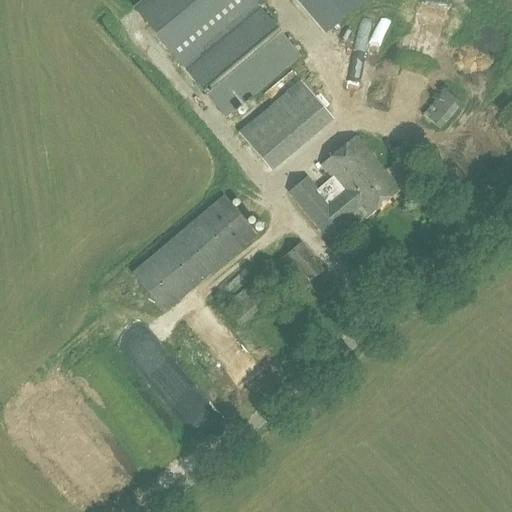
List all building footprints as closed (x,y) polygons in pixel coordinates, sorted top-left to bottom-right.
[(252,0),(172,0),(145,23),(225,117),(242,103),(241,102),(298,54),(252,0)] [(296,0),(323,33),(362,0),(296,0)] [(240,135),(267,168),(330,115),(302,82),(285,97),(240,135)] [(408,102),(440,129),(462,105),(445,89),(436,99),(421,85),(408,102)] [(288,192),(328,240),(346,225),(343,220),(357,208),(366,219),(399,190),(354,137),(321,165),(331,177),(317,189),(306,177),(288,192)] [(132,274),(164,311),(255,234),(224,197),(132,274)] [(299,291),(312,306),(335,285),(300,243),(270,268),(294,295),(299,291)] [(223,308),(239,326),(269,300),(253,282),(223,308)] [(274,410),(255,421),(263,433),(282,422),(274,410)]
